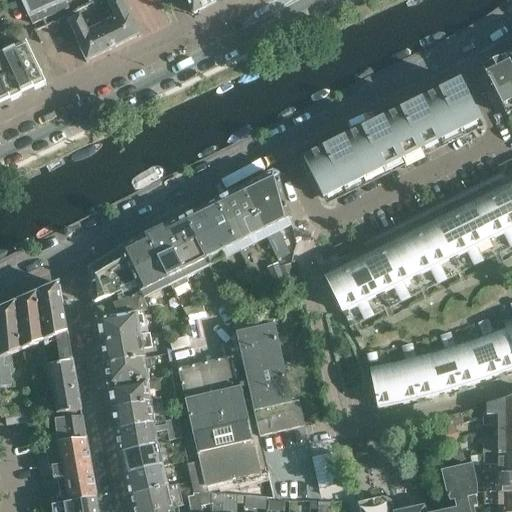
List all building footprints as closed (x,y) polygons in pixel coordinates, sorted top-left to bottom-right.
[(66,0),(27,0),(22,2),(29,18),(30,18),(33,25),(69,8),(66,2),(67,1),(66,0)] [(78,9),(65,15),(87,59),(86,60),(87,62),(89,61),(88,60),(137,36),(138,37),(141,36),(139,33),(138,33),(122,0),(107,0),(108,1),(115,17),(88,30),(78,9)] [(186,0),(193,14),(219,0),(218,0),(186,0)] [(0,21),(0,108),(48,85),(25,37),(10,45),(0,21)] [(483,70),(503,108),(511,102),(511,67),(507,57),(483,70)] [(483,127),(460,81),(303,159),(326,205),(483,127)] [(511,173),(320,269),(350,328),(511,247),(511,173)] [(279,177),(273,174),(245,188),(269,237),(292,226),(279,177)] [(269,237),(245,188),(217,202),(241,251),(269,237)] [(217,202),(185,218),(210,267),(241,251),(217,202)] [(147,237),(147,238),(172,286),(210,267),(185,218),(147,237)] [(147,238),(119,251),(135,282),(140,293),(141,294),(142,294),(145,299),(145,300),(172,286),(147,238)] [(89,269),(95,303),(100,301),(121,292),(120,289),(135,282),(119,251),(116,253),(89,269)] [(267,267),(271,277),(280,274),(277,264),(267,267)] [(280,268),(283,279),(293,276),(290,265),(280,268)] [(256,281),(249,267),(235,273),(245,286),(256,281)] [(59,285),(38,294),(45,342),(56,338),(68,334),(59,285)] [(38,294),(17,303),(22,351),(45,342),(38,294)] [(183,308),(185,316),(203,310),(201,302),(183,308)] [(0,310),(0,388),(12,387),(11,367),(5,368),(4,358),(22,351),(17,303),(0,310)] [(285,308),(290,323),(299,320),(295,305),(285,308)] [(138,313),(116,316),(97,320),(101,343),(142,336),(138,313)] [(487,320),(478,324),(481,332),(490,328),(487,320)] [(275,325),(255,329),(236,333),(247,382),(250,394),(254,413),(260,437),(305,426),(299,401),(293,402),(275,325)] [(493,336),(489,338),(502,372),(506,371),(511,368),(511,341),(505,325),(504,325),(506,331),(493,336)] [(490,328),(481,332),(484,339),(489,338),(493,336),(490,328)] [(68,334),(56,338),(61,364),(73,362),(68,334)] [(450,334),(441,337),(443,344),(452,342),(450,334)] [(142,336),(101,343),(105,365),(146,359),(142,336)] [(484,339),(470,345),(481,380),(497,374),(502,372),(489,338),(484,339)] [(452,342),(443,344),(446,352),(450,351),(455,349),(452,342)] [(412,345),(402,347),(404,355),(414,353),(412,345)] [(455,349),(450,351),(461,386),(465,385),(481,380),(470,345),(455,349)] [(446,352),(431,357),(441,392),(457,388),(461,386),(450,351),(446,352)] [(376,353),(367,355),(369,364),(377,362),(376,353)] [(404,355),(406,363),(411,362),(416,361),(414,353),(404,355)] [(178,370),(185,400),(241,387),(243,395),(250,394),(247,382),(241,384),(235,357),(178,370)] [(416,361),(411,362),(420,398),(425,397),(441,392),(431,357),(416,361)] [(146,359),(105,365),(109,388),(150,380),(146,359)] [(73,362),(61,364),(48,366),(51,383),(76,379),(73,362)] [(406,363),(391,367),(399,403),(416,399),(420,398),(411,362),(406,363)] [(391,367),(370,372),(377,408),(382,407),(399,403),(391,367)] [(76,379),(51,383),(55,404),(57,414),(81,412),(76,379)] [(150,380),(109,388),(112,409),(152,403),(150,393),(159,391),(157,379),(150,380)] [(241,387),(185,400),(198,456),(254,442),(250,423),(243,395),(241,387)] [(511,396),(487,405),(487,416),(498,416),(511,415),(511,396)] [(152,403),(112,409),(116,431),(156,425),(165,424),(162,401),(152,403)] [(32,422),(30,409),(5,413),(7,426),(27,423),(32,422)] [(460,413),(440,419),(444,430),(454,426),(463,424),(460,413)] [(511,415),(498,416),(483,416),(483,426),(498,426),(498,435),(511,434),(511,415)] [(82,417),(55,420),(57,434),(55,434),(56,444),(86,440),(82,417)] [(156,425),(116,431),(120,454),(159,445),(156,425)] [(454,426),(444,430),(448,444),(459,440),(454,426)] [(55,434),(43,435),(45,446),(56,444),(55,434)] [(511,434),(498,435),(498,443),(482,443),(483,454),(511,454),(511,434)] [(52,467),(52,468),(53,477),(92,471),(86,440),(56,444),(45,446),(49,467),(52,467)] [(261,473),(254,442),(198,456),(200,462),(187,465),(193,494),(224,496),(238,497),(267,499),(274,500),(275,500),(268,472),(261,473)] [(159,445),(120,454),(125,475),(164,466),(159,445)] [(459,448),(450,451),(454,463),(463,460),(459,448)] [(335,453),(313,458),(320,489),(342,484),(335,453)] [(511,454),(483,454),(483,465),(498,465),(498,474),(499,474),(511,473),(511,454)] [(164,466),(125,475),(130,496),(169,487),(164,466)] [(448,511),(470,511),(468,500),(477,498),(478,487),(473,466),(441,473),(450,504),(454,503),(456,510),(448,511)] [(92,471),(53,477),(54,479),(57,498),(46,499),(48,507),(58,505),(97,499),(92,471)] [(484,483),(484,493),(511,493),(511,473),(499,474),(499,483),(484,483)] [(169,487),(130,496),(133,511),(158,511),(174,508),(169,487)] [(511,511),(511,493),(498,493),(498,511),(511,511)] [(193,494),(196,511),(223,511),(224,496),(193,494)] [(224,496),(223,511),(236,511),(238,497),(224,496)] [(357,503),(359,511),(427,511),(425,506),(398,511),(395,511),(393,502),(384,498),(357,503)] [(58,505),(52,506),(48,507),(24,511),(99,511),(97,499),(58,505)] [(267,499),(266,511),(274,511),(274,500),(267,499)] [(330,511),(330,503),(321,503),(320,511),(330,511)]
